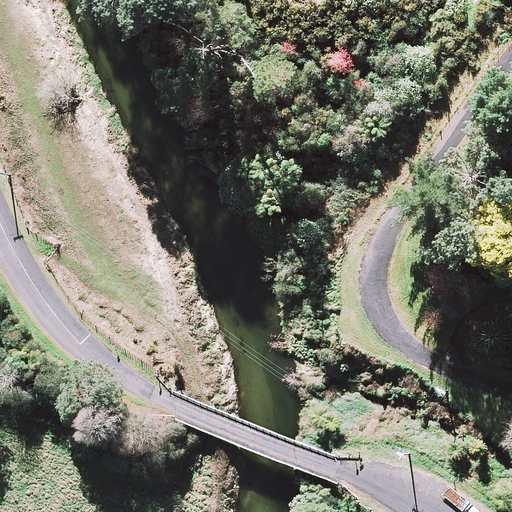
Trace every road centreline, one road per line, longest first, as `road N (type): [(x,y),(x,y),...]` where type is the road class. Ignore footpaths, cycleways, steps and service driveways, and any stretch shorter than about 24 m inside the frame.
road 1 (unclassified): [(0,214),(30,284),(80,341),(142,388),(425,511)]
road 2 (residential): [(511,57),(386,232),(377,281),(382,308),(410,345),(511,390)]
